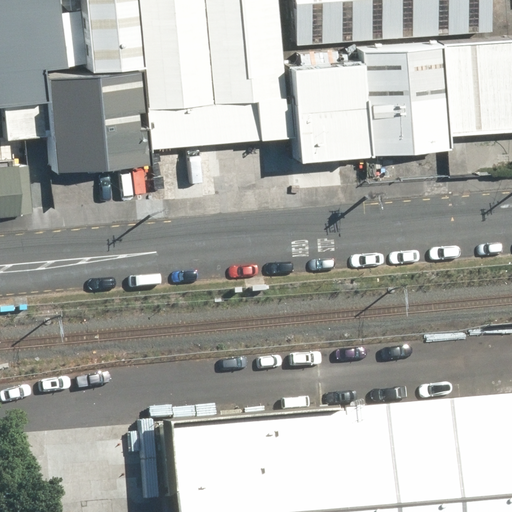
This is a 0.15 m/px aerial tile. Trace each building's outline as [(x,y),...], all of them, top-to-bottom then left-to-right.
[(51,0),(0,0),(0,100),(38,97),(35,63),(59,61),(51,0)] [(128,0),(76,0),(83,64),(134,60),(128,0)] [(274,0),(133,0),(146,144),(286,132),(274,0)] [(286,0),(290,42),(485,27),(482,0),(286,0)] [(511,34),(437,39),(444,131),(511,126),(511,34)] [(435,41),(355,46),(363,152),(443,146),(435,41)] [(352,57),(283,63),(291,157),(360,150),(352,57)] [(134,65),(40,74),(50,169),(144,159),(134,65)] [(37,99),(0,103),(4,137),(41,133),(37,99)] [(0,212),(26,210),(22,162),(10,163),(9,154),(0,155),(0,212)] [(511,511),(511,391),(160,419),(167,511),(511,511)]
